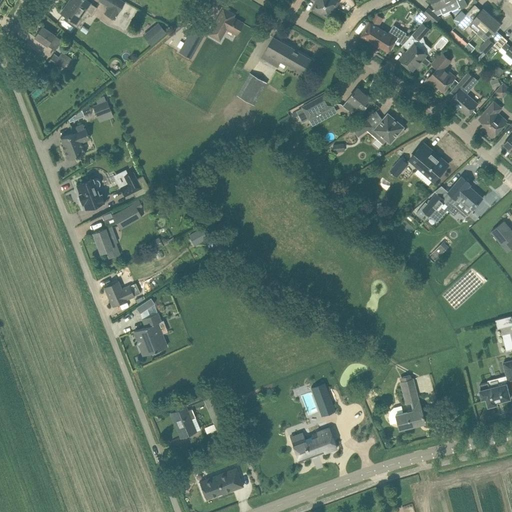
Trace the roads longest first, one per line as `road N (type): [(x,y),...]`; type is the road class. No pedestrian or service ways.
road 1 (unclassified): [(175,511),(2,47)]
road 2 (tertiary): [(511,434),(366,472),(261,511)]
road 3 (residential): [(511,178),(336,41)]
